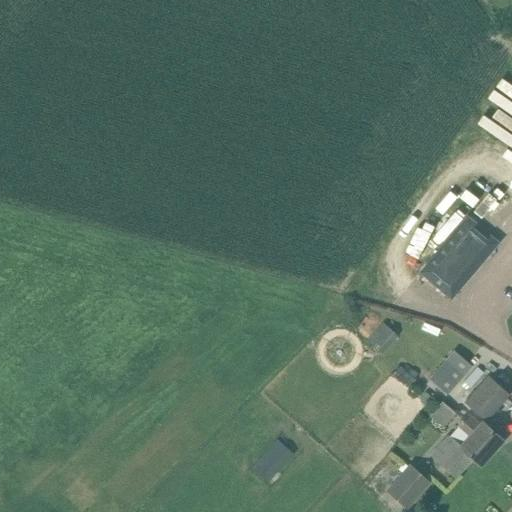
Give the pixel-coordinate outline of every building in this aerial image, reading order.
[(451,201),(431,226),(439,233),(460,208),(451,201)] [(475,206),(470,214),(490,226),(495,218),(475,206)] [(477,223),(467,215),(418,272),(452,300),(500,243),(490,234),(486,239),(473,228),(477,223)] [(382,322),(367,339),(383,354),(399,336),(382,322)] [(454,367),(437,386),(448,395),(465,376),(473,366),(454,350),(446,359),(454,367)] [(486,420),(508,394),(489,377),(466,402),(486,420)] [(438,402),(427,418),(442,428),(452,412),(438,402)] [(503,440),(488,427),(482,422),(480,425),(468,414),(432,455),(455,476),(472,457),(481,465),(503,440)] [(279,472),(294,454),(278,440),(263,458),(262,457),(253,469),(267,482),(277,471),(279,472)] [(429,482),(409,465),(388,490),(407,507),(429,482)]
